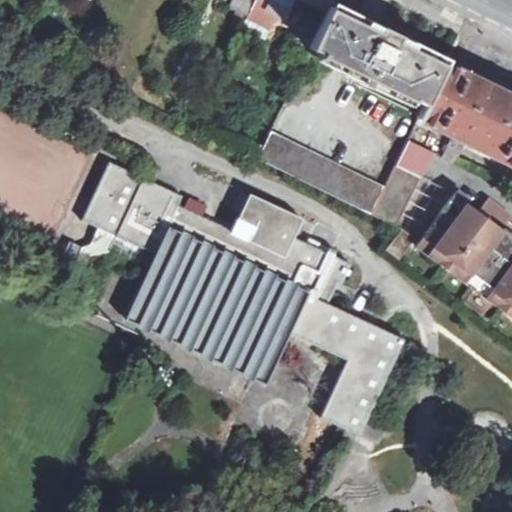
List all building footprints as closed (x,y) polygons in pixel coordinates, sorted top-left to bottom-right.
[(246,18),(254,0),(233,0),(229,11),(246,18)] [(245,21),(267,31),(273,16),(300,29),(294,41),(303,45),(299,54),(305,57),(308,51),(329,6),(332,0),(254,0),(246,18),(245,21)] [(308,51),(321,56),(320,59),(410,102),(411,99),(423,105),(443,63),(329,6),(308,51)] [(511,96),(443,63),(423,105),(416,118),(418,118),(452,136),(464,141),(511,165),(511,96)] [(285,102),(298,108),(309,85),(295,78),(285,102)] [(371,214),(384,187),(271,131),(258,159),(371,214)] [(452,136),(442,157),(454,162),(464,141),(452,136)] [(396,227),(431,155),(406,142),(384,187),(371,214),(396,227)] [(142,177),(109,161),(81,220),(115,236),(142,177)] [(142,177),(115,236),(155,254),(125,319),(265,384),(289,333),(346,359),(320,417),(359,435),(404,338),(327,303),(335,287),(347,262),(287,234),(296,215),(249,193),(231,232),(177,207),(182,195),(142,177)] [(420,239),(433,249),(427,255),(461,280),(467,273),(479,282),(492,292),(487,299),(511,316),(511,226),(505,222),(507,219),(484,202),(474,215),(463,207),(467,202),(454,193),(420,239)] [(400,260),(414,240),(401,229),(384,250),(400,260)] [(420,239),(415,246),(427,255),(433,249),(420,239)] [(461,280),(474,289),(479,282),(467,273),(461,280)] [(474,289),(487,299),(492,292),(479,282),(474,289)]
